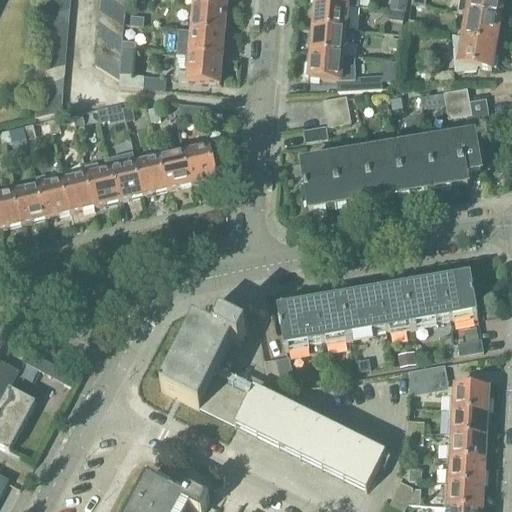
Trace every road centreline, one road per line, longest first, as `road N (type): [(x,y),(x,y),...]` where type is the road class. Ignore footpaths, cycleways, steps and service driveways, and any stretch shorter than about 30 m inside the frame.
road 1 (residential): [(254,268),(271,0)]
road 2 (residential): [(511,225),(254,268)]
road 3 (residential): [(95,408),(305,511)]
road 4 (residential): [(254,268),(171,287),(153,301),(95,408)]
